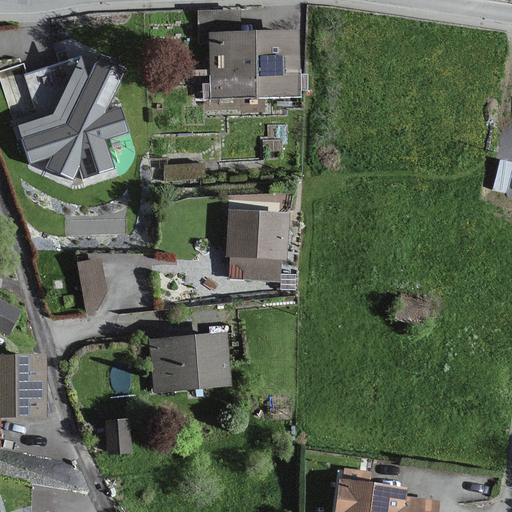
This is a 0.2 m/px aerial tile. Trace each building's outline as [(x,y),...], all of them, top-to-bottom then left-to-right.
[(294,34),(207,36),(208,98),(295,97),(294,34)] [(28,73),(26,60),(0,69),(0,82),(12,120),(13,130),(27,165),(47,159),(45,169),(72,181),(77,167),(80,181),(115,169),(103,143),(127,134),(117,107),(105,113),(126,68),(99,55),(82,78),(75,56),(28,73)] [(287,216),(228,211),(225,257),(229,257),(228,269),(243,270),(242,279),(276,282),(278,266),(283,266),(287,216)] [(0,325),(10,330),(21,304),(0,295),(0,325)] [(224,336),(144,341),(147,391),(227,386),(224,336)] [(42,357),(0,358),(0,414),(44,413),(42,357)] [(107,418),(107,448),(128,448),(127,417),(107,418)] [(407,491),(336,481),(331,511),(436,511),(437,505),(405,501),(407,491)]
